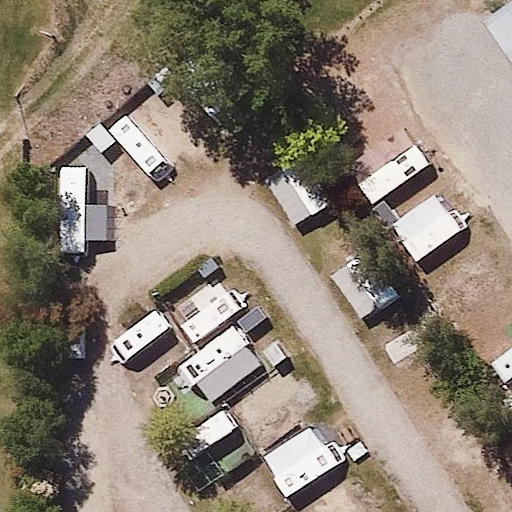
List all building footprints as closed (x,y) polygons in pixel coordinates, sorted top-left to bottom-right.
[(511,2),(481,23),(511,68),(511,2)] [(163,69),(135,95),(188,152),(216,128),(163,69)] [(311,149),(270,176),(300,219),(340,191),(311,149)] [(94,150),(67,152),(72,227),(99,225),(94,150)] [(442,187),(409,212),(426,234),(459,209),(442,187)] [(475,240),(429,271),(457,312),(503,281),(475,240)] [(372,245),(335,272),(385,340),(422,313),(372,245)] [(218,270),(174,302),(227,377),(272,345),(218,270)] [(94,351),(94,284),(58,284),(59,351),(94,351)] [(511,343),(492,358),(509,381),(511,379),(511,343)] [(163,405),(211,370),(196,349),(147,384),(163,405)] [(276,379),(240,404),(265,441),(302,416),(276,379)] [(230,402),(190,423),(212,465),(252,443),(230,402)] [(483,417),(443,435),(457,467),(498,448),(483,417)] [(321,427),(274,457),(297,493),(344,463),(321,427)] [(339,488),(323,498),(331,511),(329,511),(366,511),(356,496),(347,501),(339,488)] [(511,511),(511,494),(494,507),(497,511),(511,511)]
